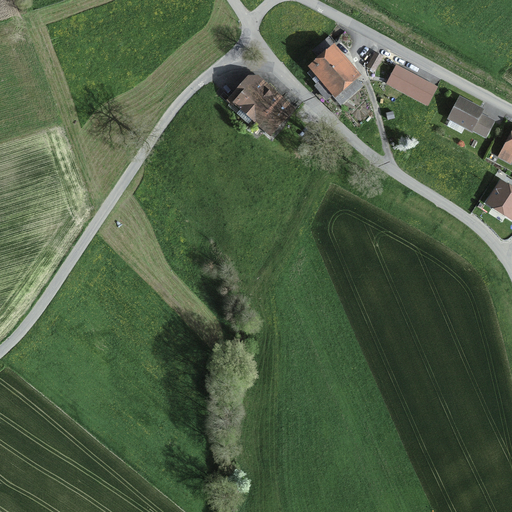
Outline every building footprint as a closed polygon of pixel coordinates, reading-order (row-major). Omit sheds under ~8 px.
[(340,103),(361,85),(332,51),(311,70),(321,83),(316,87),(327,99),(332,94),(340,103)] [(367,67),(374,71),(382,58),(375,54),(367,67)] [(434,89),(397,69),(389,83),(427,103),(434,89)] [(256,79),(235,102),(270,133),(291,110),(256,79)] [(486,137),(494,121),(479,114),(481,110),(460,99),(450,118),(486,137)] [(511,189),(501,183),(487,204),(511,219),(511,189)]
